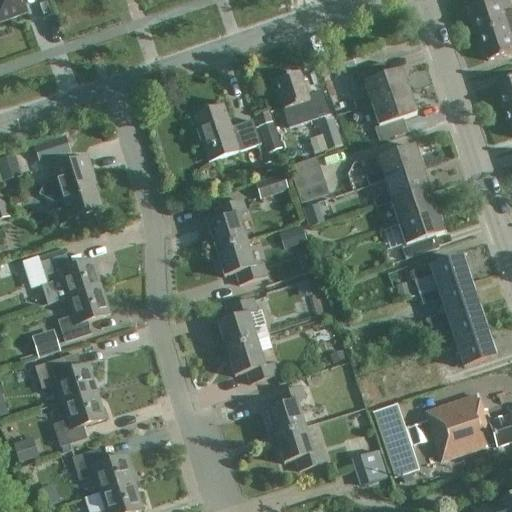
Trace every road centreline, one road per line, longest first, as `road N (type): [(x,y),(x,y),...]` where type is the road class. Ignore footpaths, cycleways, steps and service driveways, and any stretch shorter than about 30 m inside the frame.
road 1 (residential): [(217,511),(158,323),(155,221),(110,90)]
road 2 (unclassified): [(511,269),(420,0)]
road 3 (tertiary): [(364,0),(110,90)]
